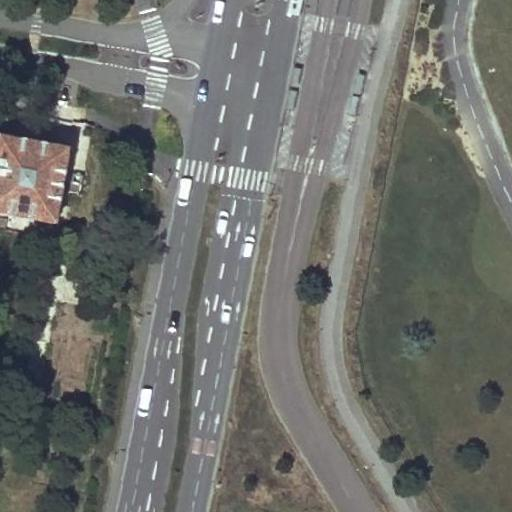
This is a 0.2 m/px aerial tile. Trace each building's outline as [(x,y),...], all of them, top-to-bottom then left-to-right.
[(290,87),(297,89),(301,70),(293,68),(290,87)] [(352,93),(360,95),(364,76),(357,75),(352,93)] [(286,110),(293,111),(297,92),(289,91),(286,110)] [(347,115),(354,117),(359,98),(351,97),(347,115)] [(0,211),(58,220),(70,147),(68,147),(74,118),(46,114),(43,142),(2,134),(1,139),(0,138),(0,211)]
